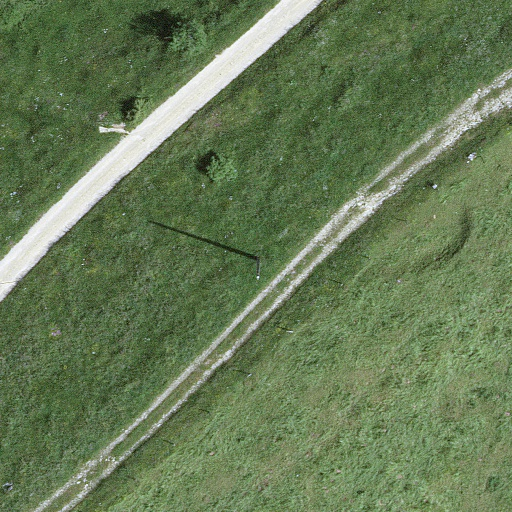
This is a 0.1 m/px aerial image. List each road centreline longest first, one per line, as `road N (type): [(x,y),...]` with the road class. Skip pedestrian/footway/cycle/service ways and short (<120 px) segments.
road 1 (track): [(511,72),(450,122),(46,511)]
road 2 (track): [(293,0),(179,99),(0,282)]
